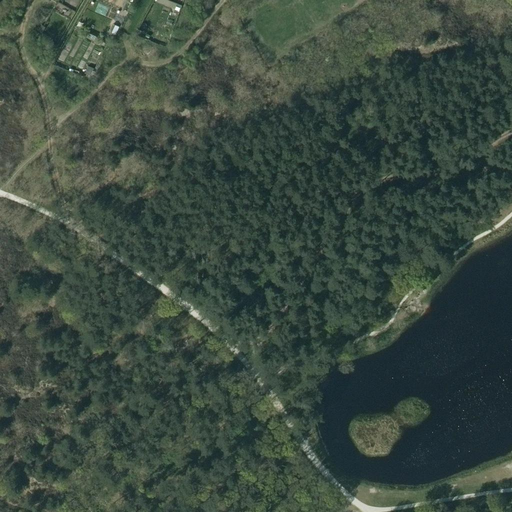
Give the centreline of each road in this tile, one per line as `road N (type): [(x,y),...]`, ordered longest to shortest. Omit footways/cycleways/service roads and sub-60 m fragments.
road 1 (track): [(16,37),(44,105),(52,172),(69,220),(51,301)]
road 2 (track): [(226,0),(173,58),(118,70),(98,85),(47,142)]
